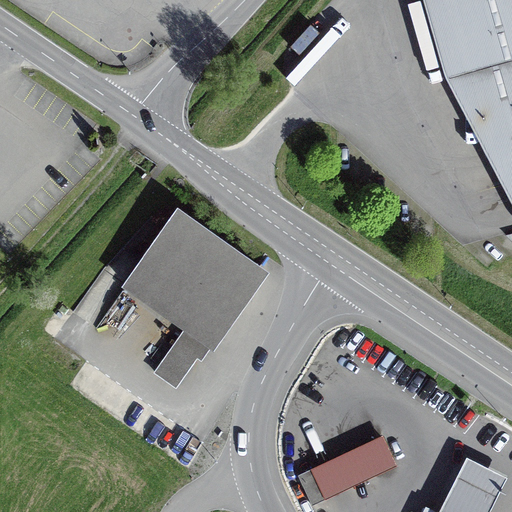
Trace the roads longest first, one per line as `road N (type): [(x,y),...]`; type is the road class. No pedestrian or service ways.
road 1 (track): [(0,359),(184,154)]
road 2 (tertiary): [(332,257),(260,385),(246,425),(245,477)]
road 3 (tertiary): [(332,257),(141,121)]
road 4 (track): [(0,291),(141,121)]
road 5 (tertiary): [(511,380),(332,257)]
road 6 (tertiary): [(141,121),(0,24)]
road 7 (tertiary): [(243,0),(183,61),(141,121)]
